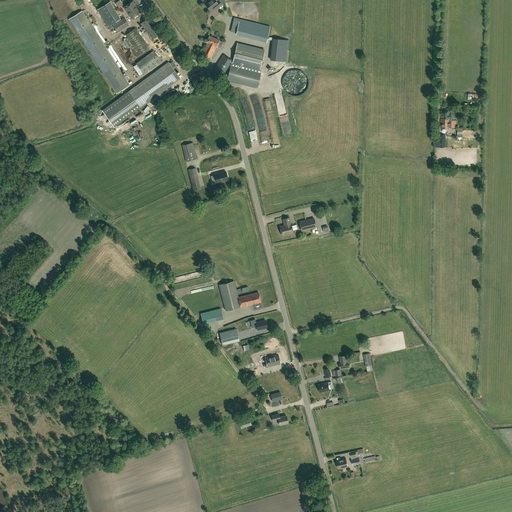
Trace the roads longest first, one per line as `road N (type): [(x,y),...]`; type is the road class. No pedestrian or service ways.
road 1 (unclassified): [(305,401),(233,116),(149,0)]
road 2 (track): [(71,193),(272,409)]
